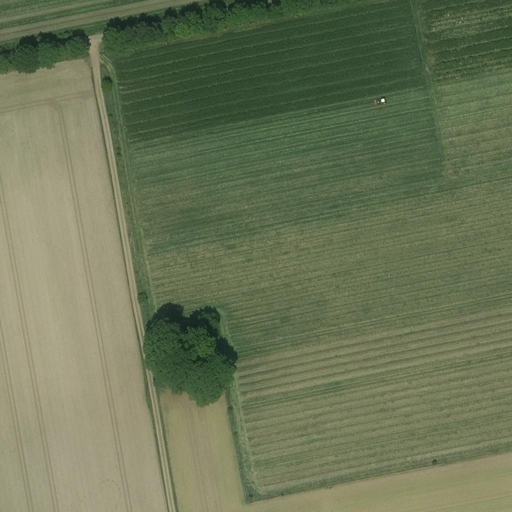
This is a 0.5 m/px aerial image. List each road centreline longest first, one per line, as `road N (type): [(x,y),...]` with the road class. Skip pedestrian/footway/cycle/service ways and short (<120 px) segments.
road 1 (track): [(91,39),(173,511)]
road 2 (unclassified): [(286,0),(0,57)]
